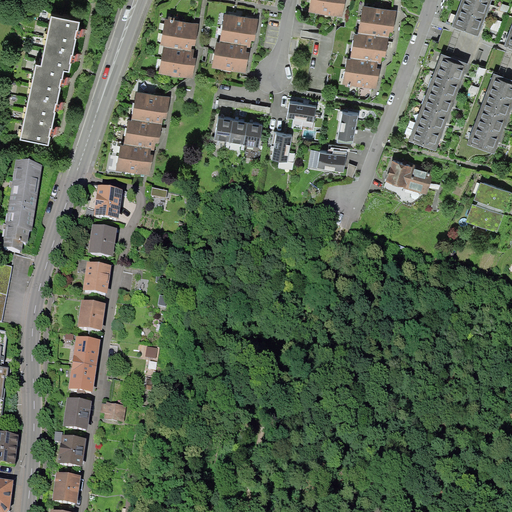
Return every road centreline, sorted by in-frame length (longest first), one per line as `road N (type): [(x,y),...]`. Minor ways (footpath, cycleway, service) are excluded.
road 1 (secondary): [(26,511),(34,312),(137,0)]
road 2 (track): [(347,214),(259,439),(249,511)]
road 3 (residential): [(428,0),(347,214)]
